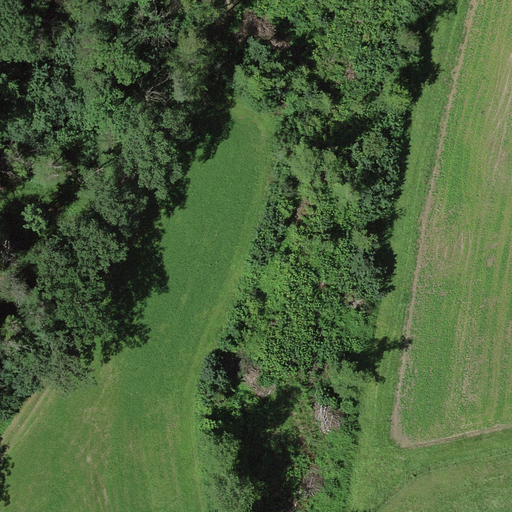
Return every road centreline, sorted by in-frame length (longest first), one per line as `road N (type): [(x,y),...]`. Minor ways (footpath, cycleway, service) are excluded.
road 1 (track): [(220,0),(116,251)]
road 2 (track): [(116,251),(105,286),(40,400),(0,450)]
road 3 (track): [(116,251),(66,206),(0,187)]
